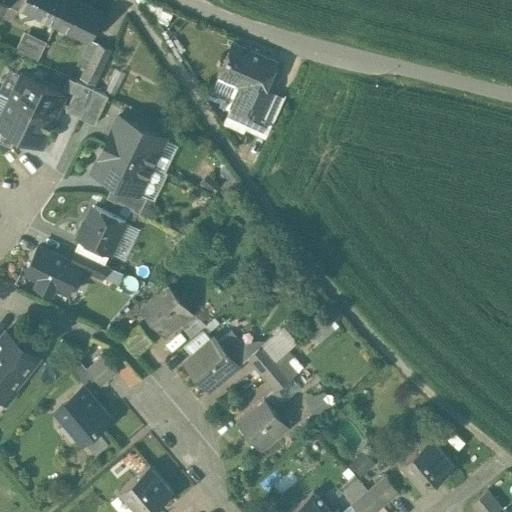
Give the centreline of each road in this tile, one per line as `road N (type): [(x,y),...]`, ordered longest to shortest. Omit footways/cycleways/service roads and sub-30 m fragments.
road 1 (unclassified): [(511,456),(398,357),(262,198),(127,0)]
road 2 (unclassified): [(197,0),(511,96)]
road 3 (residential): [(155,405),(239,511)]
